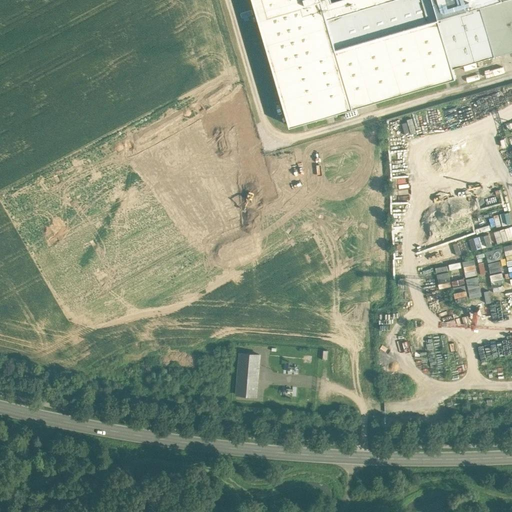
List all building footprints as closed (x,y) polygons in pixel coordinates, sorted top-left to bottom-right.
[(453,67),(438,17),(336,48),(327,18),(386,0),(252,0),(277,82),(290,126),(456,78),(453,67)] [(438,17),(453,67),(511,49),(511,0),(386,0),(327,18),(336,48),(438,17)] [(290,126),(277,82),(69,200),(94,244),(293,131),(290,126)] [(469,238),(472,249),(487,245),(484,234),(469,238)] [(511,242),(502,245),(504,255),(511,253),(511,242)] [(424,258),(453,257),(453,248),(424,249),(424,258)] [(486,248),(486,257),(502,257),(502,248),(486,248)] [(454,299),(480,296),(475,258),(449,262),(454,299)] [(489,301),(506,299),(504,283),(502,270),(502,271),(500,260),(479,262),(481,274),(490,273),(492,289),(487,289),(489,301)] [(259,354),(241,353),(237,395),(255,396),(259,354)]
